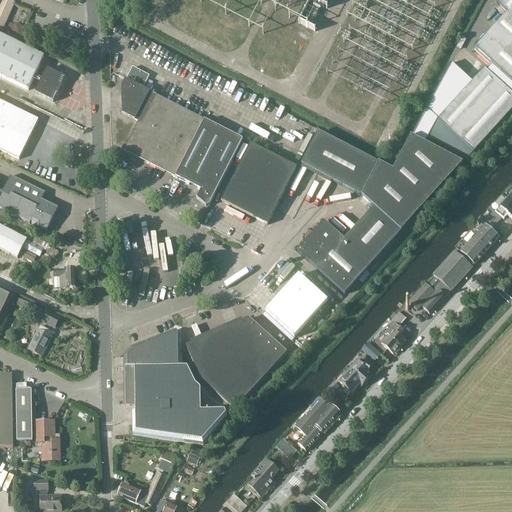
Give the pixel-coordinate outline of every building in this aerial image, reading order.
[(0,29),(3,31),(15,3),(7,0),(2,0),(0,6),(0,29)] [(451,65),(416,131),(428,138),(469,159),(474,153),(511,111),(511,0),(501,0),(497,5),(497,6),(507,15),(475,50),(493,66),(486,74),(484,71),(472,84),(451,65)] [(40,57),(0,36),(0,77),(29,91),(45,59),(42,58),(43,56),(41,55),(40,57)] [(143,88),(149,76),(132,68),(126,79),(143,88)] [(53,103),(65,79),(47,70),(35,94),(53,103)] [(175,179),(205,121),(126,81),(122,88),(121,88),(122,112),(112,112),(114,146),(114,147),(175,179)] [(0,150),(19,160),(38,121),(0,102),(0,150)] [(209,207),(243,142),(205,121),(175,179),(200,192),(196,200),(209,207)] [(345,295),(463,165),(425,144),(428,138),(416,131),(393,172),(319,132),(302,165),(362,197),(374,208),(344,241),(324,222),(297,252),(345,295)] [(267,226),(296,169),(251,145),(221,203),(267,226)] [(0,209),(46,233),(58,209),(41,201),(45,194),(10,177),(2,194),(0,197),(0,209)] [(511,203),(507,199),(495,213),(504,220),(508,216),(511,219),(511,203)] [(493,211),(485,220),(494,228),(502,219),(493,211)] [(30,242),(0,225),(0,249),(17,259),(22,249),(39,257),(42,250),(46,252),(45,255),(54,260),(58,252),(49,247),(50,245),(33,237),(30,242)] [(490,248),(498,239),(483,227),(476,235),(490,248)] [(482,257),(490,248),(476,235),(468,244),(482,257)] [(474,266),(482,257),(468,244),(460,253),(464,256),(461,259),(471,268),(473,265),(474,266)] [(33,263),(36,257),(25,251),(22,258),(33,263)] [(450,292),(471,269),(471,268),(461,259),(454,253),(433,277),(435,279),(441,284),(443,286),(450,292)] [(75,289),(75,271),(53,272),(54,278),(59,277),(60,290),(75,289)] [(297,276),(264,313),(293,340),(301,332),(327,302),(297,276)] [(416,312),(441,284),(435,279),(427,287),(426,286),(408,305),(416,312)] [(429,315),(450,292),(443,286),(423,309),(429,315)] [(8,298),(0,293),(0,317),(10,297),(9,296),(8,298)] [(54,329),(59,320),(46,313),(41,323),(54,329)] [(394,314),(390,318),(392,320),(391,322),(393,324),(398,328),(406,320),(398,313),(398,314),(396,316),(394,314)] [(234,411),(285,354),(248,320),(185,348),(200,380),(234,411)] [(387,337),(381,345),(392,355),(404,342),(401,339),(405,334),(398,328),(393,324),(389,329),(384,334),(387,337)] [(41,358),(51,339),(53,334),(39,327),(27,351),(41,358)] [(179,369),(178,335),(177,331),(133,349),(134,351),(127,357),(125,357),(125,367),(126,406),(135,406),(136,414),(201,414),(200,391),(195,387),(194,387),(188,369),(179,369)] [(20,352),(23,346),(17,343),(14,349),(20,352)] [(363,352),(368,356),(374,349),(370,345),(368,343),(362,351),(363,352)] [(362,367),(366,363),(362,360),(358,364),(357,363),(353,367),(355,369),(347,377),(358,386),(361,389),(369,380),(367,378),(370,375),(362,367)] [(0,375),(0,448),(12,448),(11,375),(0,375)] [(350,395),(358,386),(347,377),(346,376),(338,384),(350,395)] [(335,392),(339,387),(334,382),(329,387),(335,392)] [(16,442),(32,442),(31,391),(15,391),(16,442)] [(306,452),(339,415),(322,399),(296,428),(297,429),(295,431),(302,438),(296,444),(306,452)] [(201,417),(201,414),(136,414),(133,414),(133,436),(203,447),(227,420),(226,417),(201,417)] [(89,423),(92,419),(85,415),(82,420),(89,423)] [(55,442),(54,423),(36,424),(36,444),(41,444),(42,463),(60,462),(59,442),(55,442)] [(283,440),(276,448),(282,454),(289,446),(283,440)] [(174,468),(178,459),(164,453),(160,462),(174,468)] [(197,467),(201,458),(191,453),(187,462),(197,467)] [(272,480),(279,472),(266,460),(259,468),(251,476),(256,480),(260,484),(268,476),(272,480)] [(188,468),(186,474),(192,476),(194,470),(188,468)] [(154,509),(168,476),(158,472),(148,494),(123,484),(118,497),(145,508),(146,505),(154,509)] [(260,484),(256,480),(249,488),(262,500),(266,495),(269,492),(277,483),(272,480),(268,476),(260,484)] [(47,498),(47,491),(48,491),(48,483),(34,483),(34,491),(40,491),(40,498),(40,511),(61,511),(61,498),(47,498)] [(237,499),(234,495),(226,503),(230,507),(237,499)] [(174,511),(176,507),(170,505),(160,502),(155,511),(174,511)]
